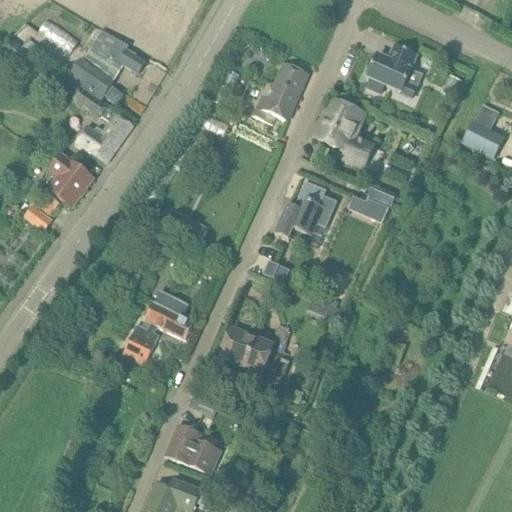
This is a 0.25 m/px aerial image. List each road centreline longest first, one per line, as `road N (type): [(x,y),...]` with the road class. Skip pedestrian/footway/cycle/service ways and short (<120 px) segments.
road 1 (unclassified): [(136,511),(356,0)]
road 2 (tertiary): [(0,348),(233,0)]
road 3 (tertiary): [(511,64),(374,0)]
